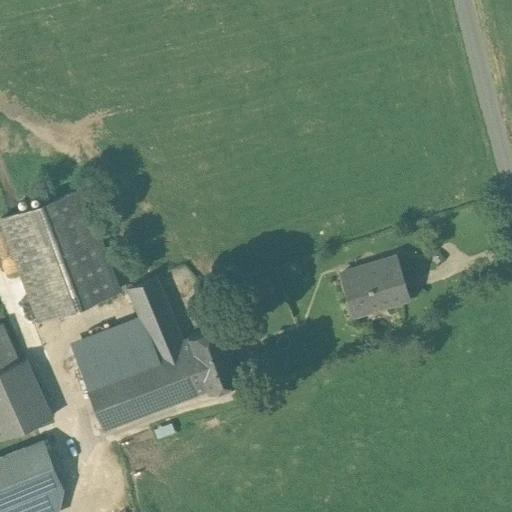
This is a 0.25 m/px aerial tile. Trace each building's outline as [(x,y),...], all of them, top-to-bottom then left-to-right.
[(80,187),(0,216),(38,318),(118,288),(80,187)] [(395,254),(341,271),(354,313),(407,296),(395,254)] [(155,275),(128,286),(139,313),(166,302),(155,275)] [(166,302),(139,313),(149,337),(177,326),(166,302)] [(2,322),(0,322),(0,366),(18,359),(2,322)] [(217,322),(188,334),(208,387),(209,388),(238,376),(217,322)] [(208,387),(188,335),(182,337),(177,326),(149,337),(154,348),(175,339),(196,392),(208,387)] [(154,348),(83,375),(103,428),(196,392),(175,339),(154,348)] [(0,366),(0,435),(51,412),(25,356),(18,359),(0,366)] [(41,438),(0,455),(0,505),(41,488),(59,479),(41,438)] [(41,488),(0,505),(0,511),(48,511),(51,511),(41,488)]
